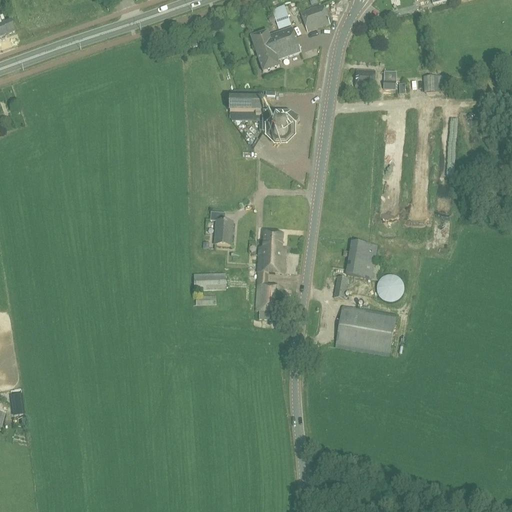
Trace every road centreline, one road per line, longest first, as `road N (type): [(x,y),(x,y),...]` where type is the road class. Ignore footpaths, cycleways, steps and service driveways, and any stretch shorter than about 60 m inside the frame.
road 1 (tertiary): [(303,511),(298,334),(338,49),(356,9)]
road 2 (primary): [(0,68),(195,0)]
